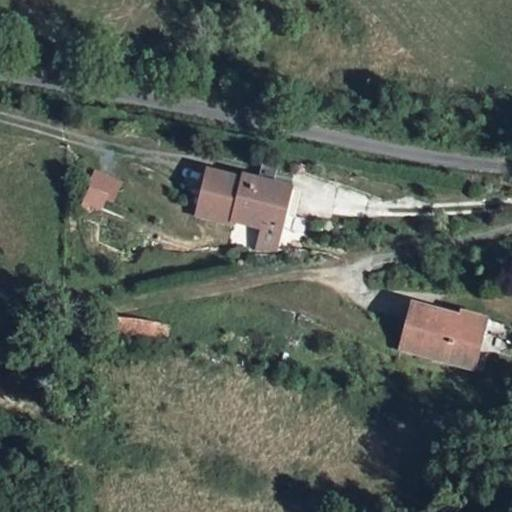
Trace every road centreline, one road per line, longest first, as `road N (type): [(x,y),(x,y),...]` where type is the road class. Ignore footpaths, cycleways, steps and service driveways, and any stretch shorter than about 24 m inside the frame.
road 1 (residential): [(511,167),(0,77)]
road 2 (track): [(511,229),(338,274),(288,274),(86,311)]
road 3 (track): [(511,206),(315,206)]
road 4 (track): [(0,116),(170,169)]
